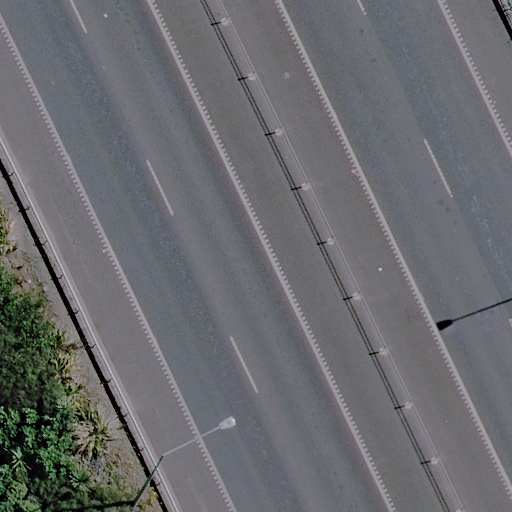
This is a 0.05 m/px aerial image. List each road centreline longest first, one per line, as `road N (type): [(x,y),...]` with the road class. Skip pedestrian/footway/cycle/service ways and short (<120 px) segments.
road 1 (motorway): [(313,511),(74,0)]
road 2 (motorway): [(375,0),(511,292)]
